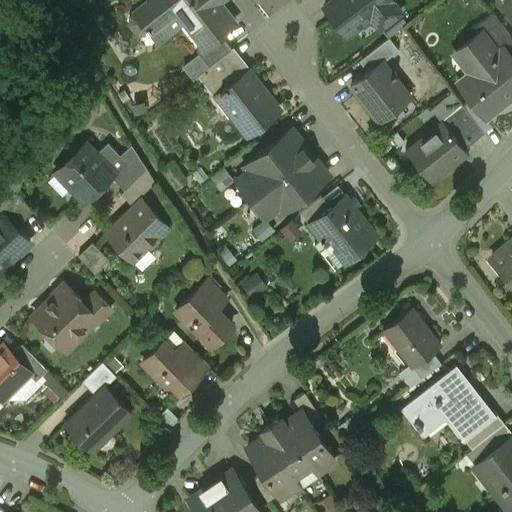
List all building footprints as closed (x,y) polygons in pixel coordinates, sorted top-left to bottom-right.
[(233,20),(217,0),(146,0),(133,10),(146,27),(158,18),(160,21),(178,8),(191,25),(189,26),(203,43),(233,20)] [(330,0),(324,5),(347,34),(370,16),(379,27),(400,11),(392,0),(330,0)] [(511,0),(505,0),(503,2),(511,13),(511,0)] [(511,41),(511,37),(492,11),(475,24),(480,31),(481,30),(497,51),(503,47),(504,48),(511,41)] [(497,51),(481,30),(480,31),(462,45),(478,66),(459,80),(485,114),(511,93),(511,58),(504,48),(503,47),(497,51)] [(388,36),(358,59),(367,70),(381,59),(382,61),(398,48),(388,36)] [(244,70),(228,49),(208,64),(224,85),(244,70)] [(367,70),(350,83),(378,119),(409,96),(393,75),(396,73),(394,71),(391,73),(382,61),(381,59),(367,70)] [(224,85),(215,92),(246,131),(276,108),(257,83),(258,82),(248,69),(245,71),(244,70),(224,85)] [(483,131),(461,102),(441,118),(464,146),(483,131)] [(441,118),(405,147),(432,181),(468,152),(464,146),(441,118)] [(291,127),(245,163),(248,168),(236,178),(265,214),(277,205),(281,210),(327,174),(325,171),(327,170),(317,157),(315,159),(303,142),(304,141),(294,128),(293,130),(291,127)] [(85,142),(59,166),(71,179),(70,185),(80,195),(84,195),(86,197),(110,174),(125,160),(119,153),(107,141),(95,152),(85,142)] [(146,167),(131,143),(119,153),(125,160),(110,174),(124,188),(146,167)] [(124,188),(120,192),(133,206),(143,197),(140,194),(155,180),(146,167),(124,188)] [(33,209),(14,189),(0,201),(0,210),(1,212),(2,211),(16,225),(33,209)] [(377,234),(343,192),(328,204),(307,220),(320,236),(326,232),(346,258),(377,234)] [(320,195),(300,211),(307,220),(328,204),(320,195)] [(133,206),(106,233),(131,258),(145,245),(152,245),(157,240),(157,233),(167,223),(143,197),(133,206)] [(1,212),(0,213),(0,268),(30,240),(29,239),(16,225),(2,211),(1,212)] [(97,268),(109,256),(93,239),(81,251),(97,268)] [(511,246),(508,250),(505,245),(490,258),(511,283),(511,246)] [(207,277),(175,307),(200,334),(205,329),(215,340),(231,325),(215,308),(226,297),(207,277)] [(82,301),(63,281),(51,292),(54,294),(33,315),(64,348),(96,317),(92,313),(93,312),(82,301)] [(110,307),(94,290),(82,301),(93,312),(92,313),(96,317),(98,320),(110,307)] [(440,342),(411,305),(383,328),(411,365),(431,349),(440,342)] [(183,339),(174,347),(164,337),(147,354),(162,369),(162,382),(170,382),(179,391),(208,364),(183,339)] [(46,368),(21,342),(11,352),(29,370),(28,371),(35,378),(46,368)] [(3,343),(0,345),(0,394),(2,396),(28,371),(29,370),(11,352),(3,343)] [(431,349),(411,365),(420,377),(440,361),(431,349)] [(102,359),(81,379),(95,393),(103,384),(104,385),(116,374),(102,359)] [(455,365),(403,406),(424,432),(426,430),(421,424),(441,408),(463,436),(492,413),(492,411),(455,365)] [(95,393),(66,421),(92,448),(130,412),(104,385),(103,384),(95,393)] [(320,414),(304,390),(293,398),(301,409),(302,409),(310,421),(320,414)] [(301,409),(284,421),(281,416),(261,428),(265,433),(247,445),(263,470),(278,492),(297,480),(294,474),(310,464),(314,469),(333,456),(310,421),(302,409),(301,409)] [(492,413),(463,436),(471,446),(504,421),(495,409),(492,411),(492,413)] [(471,446),(469,448),(478,459),(508,436),(509,437),(511,434),(511,431),(504,421),(471,446)] [(511,441),(509,437),(508,436),(478,459),(498,484),(494,487),(507,504),(511,499),(511,441)] [(261,511),(232,468),(188,497),(198,511),(261,511)] [(278,492),(263,470),(252,477),(267,499),(278,492)] [(368,490),(351,501),(358,511),(364,507),(375,499),(368,490)]
